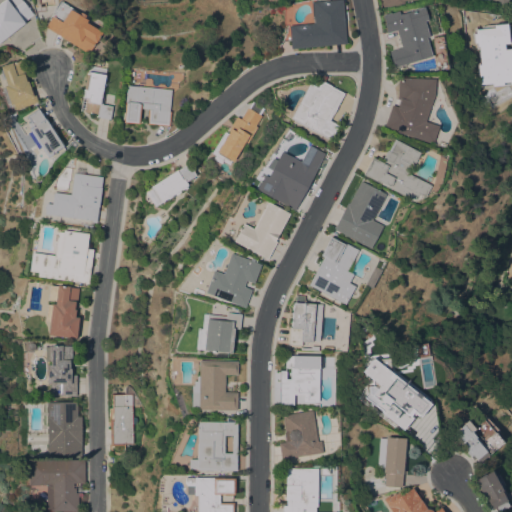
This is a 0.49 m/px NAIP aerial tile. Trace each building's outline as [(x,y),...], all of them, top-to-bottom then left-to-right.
[(0,1),(1,0),(22,0),(32,13),(22,21),(24,22),(0,40),(0,1)] [(312,23),(310,2),(331,0),(342,0),(346,43),(291,48),(289,25),(312,23)] [(403,0),(404,3),(380,8),(378,0),(403,0)] [(88,54),(45,26),(58,4),(68,10),(69,8),(78,14),(80,11),(85,15),(84,17),(87,19),(86,22),(101,32),(88,54)] [(428,36),(425,37),(431,55),(394,67),(389,51),(401,47),(396,30),(387,32),(384,24),(385,23),(382,15),(390,12),(390,13),(398,11),(399,14),(423,6),(427,19),(424,21),(428,36)] [(506,22),(509,33),(508,43),(504,43),(505,53),(511,52),(511,78),(493,80),(494,89),(479,90),(476,65),(479,64),(477,48),(476,48),(473,36),(474,25),(486,24),(487,26),(493,26),(494,23),(506,22)] [(37,101),(14,109),(12,103),(9,104),(3,85),(5,84),(0,68),(0,64),(11,62),(20,59),(29,86),(32,86),(37,101)] [(110,118),(96,116),(97,113),(81,110),(84,90),(83,89),(86,72),(87,72),(87,71),(88,71),(89,65),(105,68),(100,97),(103,97),(101,104),(112,106),(110,118)] [(424,121),(437,125),(431,143),(384,127),(391,104),(397,106),(399,99),(397,98),(398,77),(434,78),(433,94),(424,121)] [(329,120),(338,124),(330,139),(291,118),(309,83),(317,87),(321,80),(344,92),(329,120)] [(171,89),(169,111),(171,111),(169,126),(146,124),(148,108),(140,108),(139,123),(123,122),(126,85),(171,89)] [(224,131),(227,133),(229,130),(228,130),(236,116),(240,118),(247,107),(248,108),(252,101),(263,108),(259,114),(261,115),(255,126),(257,127),(247,143),(244,141),(233,160),(232,159),(229,164),(223,160),(221,163),(213,158),(215,155),(211,152),(224,131)] [(28,128),(30,126),(28,123),(30,123),(26,116),(37,108),(44,118),(45,118),(62,145),(52,152),(53,154),(47,157),(28,128)] [(429,185),(422,197),(417,193),(415,196),(413,195),(411,198),(410,197),(408,199),(362,174),(371,157),(380,161),(386,149),(387,150),(393,138),(418,152),(411,166),(407,173),(429,185)] [(294,209),(256,189),(264,174),(267,176),(280,151),(300,161),(308,145),(324,153),(294,209)] [(186,186),(188,188),(185,189),(184,188),(182,190),(181,189),(180,190),(181,192),(176,195),(175,194),(174,195),(173,194),(172,195),(173,196),(166,201),(165,200),(161,202),(151,186),(176,169),(177,170),(187,163),(196,175),(190,179),(191,181),(187,184),(187,185),(186,186)] [(44,214),(45,203),(51,204),(53,192),(70,194),(73,172),(75,173),(75,167),(84,168),(84,174),(102,176),(96,223),(91,222),(91,220),(44,214)] [(371,220),(381,225),(369,248),(333,229),(347,202),(348,203),(360,180),(384,193),(371,220)] [(267,259),(233,241),(242,223),(253,228),(267,201),(289,213),(275,240),(276,241),(267,259)] [(88,284),(84,283),(84,282),(37,276),(37,272),(29,271),(31,252),(54,255),(57,231),(63,232),(63,230),(88,233),(86,248),(92,249),(88,284)] [(346,271),(352,274),(347,282),(354,286),(345,304),(308,285),(323,256),(320,255),(330,236),(344,244),(344,243),(357,250),(346,271)] [(260,264),(253,283),(245,280),(243,286),(251,289),(244,307),(214,296),(213,300),(205,297),(207,293),(204,292),(213,270),(222,273),(230,253),(260,264)] [(47,334),(49,322),(44,321),(47,304),(51,304),(51,303),(55,304),(55,300),(47,299),(49,285),(57,286),(57,284),(69,286),(69,287),(78,288),(75,316),(79,317),(78,318),(80,318),(78,337),(76,337),(76,338),(47,334)] [(318,341),(312,341),(312,342),(301,341),(301,345),(288,344),(289,327),(291,327),(293,302),(296,302),(296,296),(303,296),(303,302),(314,303),(314,304),(321,304),(318,341)] [(231,352),(194,349),(196,328),(201,328),(202,314),(225,316),(225,312),(240,314),(239,328),(234,328),(231,352)] [(50,395),(50,383),(47,383),(47,346),(48,347),(48,346),(50,346),(50,345),(62,345),(62,346),(71,346),(71,375),(76,375),(76,395),(50,395)] [(318,401),(303,401),(303,399),(298,399),(298,394),(293,394),(293,405),(279,405),(279,370),(286,370),(286,378),(290,378),(290,368),(285,368),(285,356),(292,356),(292,355),(319,356),(322,356),(322,368),(318,368),(318,401)] [(198,409),(198,408),(190,408),(191,392),(193,392),(193,380),(196,380),(196,375),(198,375),(198,360),(237,361),(237,374),(224,374),(224,392),(236,392),(236,410),(198,409)] [(420,408),(415,415),(424,423),(416,433),(401,421),(396,426),(380,413),(381,413),(365,399),(383,378),(386,381),(409,384),(407,397),(420,408)] [(132,443),(122,444),(122,445),(110,445),(109,419),(112,419),(111,394),(125,393),(125,405),(131,405),(132,443)] [(76,401),(77,416),(80,416),(81,456),(65,456),(65,454),(47,454),(47,402),(76,401)] [(281,459),(278,443),(285,442),(283,431),(284,431),(282,414),(312,410),(317,441),(320,440),(322,452),(281,459)] [(502,442),(477,462),(474,458),(471,460),(464,451),(465,450),(459,444),(462,442),(453,432),(462,424),(461,424),(466,420),(473,428),(483,419),(482,418),(484,416),(498,430),(495,433),(502,442)] [(196,470),(196,469),(188,469),(188,459),(197,459),(197,421),(236,422),(236,470),(196,470)] [(401,487),(384,485),(385,468),(377,467),(379,437),(385,438),(385,436),(405,438),(401,487)] [(84,459),(84,483),(81,483),(82,497),(78,497),(78,504),(77,504),(77,507),(78,507),(78,511),(51,511),(51,509),(46,509),(46,485),(28,485),(28,460),(84,459)] [(282,511),(282,505),(286,505),(286,500),(285,500),(285,484),(285,485),(286,468),(317,468),(316,505),(315,505),(314,511),(282,511)] [(490,470),(499,487),(501,486),(505,493),(503,494),(506,500),(505,501),(508,506),(497,511),(495,511),(493,507),(491,509),(485,499),(484,499),(473,480),(475,479),(490,470)] [(233,511),(196,511),(196,495),(193,495),(193,494),(186,494),(186,485),(185,485),(183,483),(184,477),(193,478),(193,477),(234,478),(233,496),(223,496),(223,494),(219,494),(218,502),(233,502),(233,511)] [(391,511),(383,499),(389,495),(389,496),(394,493),(395,494),(398,492),(400,495),(411,487),(426,508),(428,509),(430,509),(431,510),(432,511),(440,507),(443,511),(391,511)]
